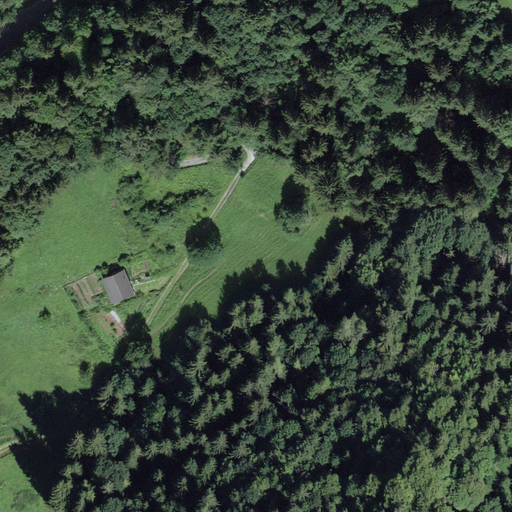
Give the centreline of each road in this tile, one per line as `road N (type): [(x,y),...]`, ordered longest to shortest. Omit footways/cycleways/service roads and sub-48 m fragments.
road 1 (residential): [(0,173),(84,152),(176,163),(242,143),(252,152),(95,400),(58,432),(0,449)]
road 2 (track): [(251,148),(323,150),(357,110),(411,86),(447,96),(481,119),(511,117)]
